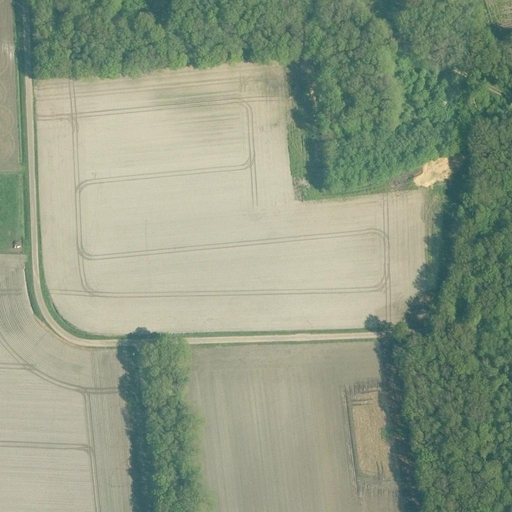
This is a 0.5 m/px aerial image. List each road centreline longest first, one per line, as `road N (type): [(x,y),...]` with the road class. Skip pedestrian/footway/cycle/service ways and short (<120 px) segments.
road 1 (unclassified): [(511,320),(295,338),(87,344),(65,337),(43,311),(35,279),(24,0)]
road 2 (track): [(322,0),(511,100)]
